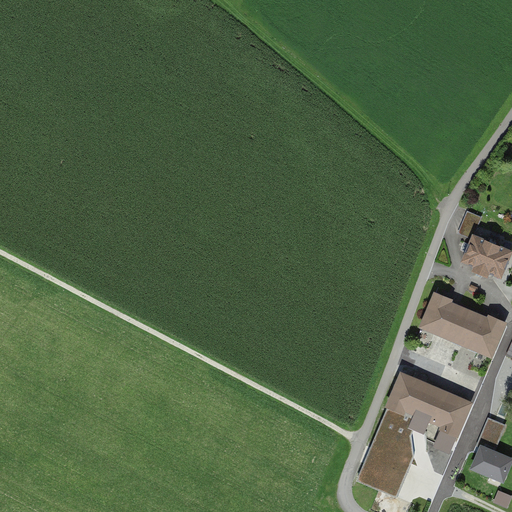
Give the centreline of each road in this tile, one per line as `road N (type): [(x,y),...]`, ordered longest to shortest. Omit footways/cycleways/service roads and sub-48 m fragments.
road 1 (residential): [(511,114),(445,220),(344,487),(356,511)]
road 2 (track): [(0,252),(362,442)]
